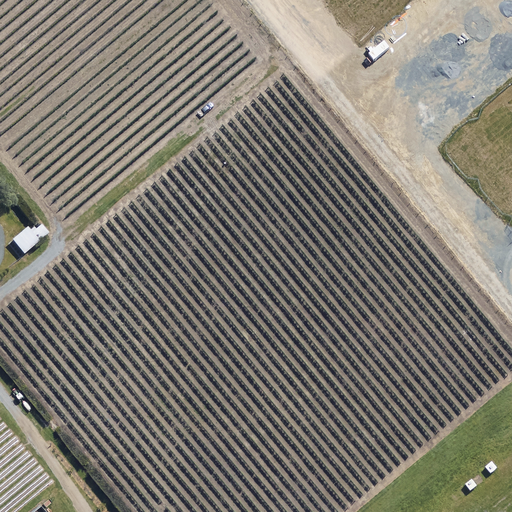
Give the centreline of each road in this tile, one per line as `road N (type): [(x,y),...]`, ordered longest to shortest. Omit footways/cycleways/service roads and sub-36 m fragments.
road 1 (tertiary): [(511,298),(266,0)]
road 2 (unknown): [(468,0),(353,108)]
road 3 (unknown): [(78,511),(0,404)]
